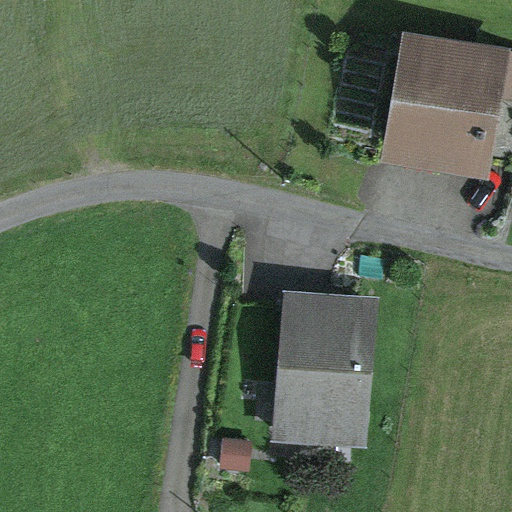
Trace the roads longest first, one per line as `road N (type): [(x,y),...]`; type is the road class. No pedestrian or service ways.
road 1 (track): [(217,194),(511,258)]
road 2 (residential): [(0,219),(105,186),(217,194)]
